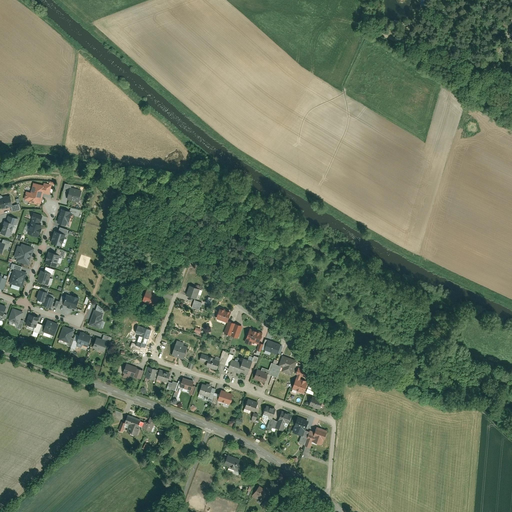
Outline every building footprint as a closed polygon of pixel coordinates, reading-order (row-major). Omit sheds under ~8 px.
[(31,192),(26,191),(24,200),(40,203),(42,192),(49,194),(51,185),(54,185),(55,181),(49,180),(48,183),(43,182),(43,184),(33,182),(31,192)] [(82,190),(70,187),(67,199),(79,202),(82,190)] [(10,193),(0,195),(0,203),(1,208),(13,204),(10,193)] [(71,210),(61,207),(57,222),(66,225),(71,210)] [(41,213),(32,211),(30,217),(32,217),(28,233),(38,236),(42,223),(38,222),(41,213)] [(17,217),(7,214),(6,218),(3,218),(0,229),(0,231),(10,235),(13,223),(15,224),(17,217)] [(65,231),(53,228),(50,241),(62,245),(65,231)] [(34,246),(18,241),(12,259),(28,264),(34,246)] [(61,254),(48,250),(44,263),(57,266),(61,254)] [(27,271),(14,267),(9,282),(23,286),(27,271)] [(51,271),(39,268),(36,280),(47,283),(51,271)] [(200,288),(189,284),(185,295),(196,299),(200,288)] [(47,290),(39,287),(36,298),(42,300),(41,304),(51,307),(54,296),(46,293),(47,290)] [(162,292),(146,287),(143,299),(158,304),(162,292)] [(79,295),(65,291),(62,303),(76,307),(79,295)] [(193,299),(191,308),(199,310),(201,301),(193,299)] [(23,309),(12,305),(7,318),(19,322),(23,309)] [(230,310),(219,307),(215,318),(226,322),(230,310)] [(102,311),(93,308),(89,324),(99,328),(102,319),(100,318),(102,311)] [(39,315),(29,312),(25,322),(35,326),(39,315)] [(58,322),(46,318),(42,331),(54,335),(58,322)] [(238,338),(243,325),(228,320),(224,333),(238,338)] [(74,328),(63,324),(57,338),(69,342),(74,328)] [(152,328),(137,324),(132,342),(146,346),(152,328)] [(262,332),(249,327),(244,342),(257,347),(262,332)] [(91,334),(79,330),(76,340),(78,340),(77,345),(86,348),(91,334)] [(108,341),(95,337),(92,347),(105,351),(108,341)] [(189,343),(176,339),(171,354),(183,359),(189,343)] [(282,344),(268,339),(264,350),(278,355),(282,344)] [(233,354),(222,350),(218,363),(229,366),(231,359),(233,354)] [(210,355),(201,353),(199,361),(206,363),(205,367),(216,369),(218,363),(218,361),(209,358),(210,355)] [(298,360),(282,355),(277,370),(293,375),(298,360)] [(253,360),(243,357),(241,362),(231,359),(229,366),(228,369),(248,375),(253,360)] [(143,368),(126,362),(121,376),(128,379),(130,374),(140,378),(143,368)] [(157,367),(147,365),(144,376),(154,378),(157,367)] [(170,370),(159,367),(156,379),(168,381),(170,370)] [(306,370),(298,367),(291,390),(303,394),(306,384),(311,386),(314,378),(304,375),(306,370)] [(268,372),(257,368),(253,379),(264,383),(268,372)] [(193,379),(183,376),(180,386),(189,389),(188,393),(193,394),(196,386),(192,385),(193,379)] [(174,391),(176,382),(171,381),(171,382),(167,381),(165,388),(174,391)] [(212,385),(202,382),(198,393),(208,396),(212,385)] [(233,392),(221,388),(217,400),(229,404),(233,392)] [(322,398),(311,395),(308,405),(319,408),(322,398)] [(257,401),(248,398),(244,408),(254,411),(257,401)] [(275,408),(266,405),(262,416),(269,418),(266,427),(271,429),(272,426),(274,419),(272,418),(275,408)] [(278,421),(274,419),(272,426),(282,430),(285,421),(288,422),(291,414),(282,410),(278,421)] [(252,412),(249,421),(255,422),(258,414),(252,412)] [(126,413),(123,421),(126,422),(129,423),(126,431),(137,435),(140,427),(137,425),(140,418),(126,413)] [(148,421),(144,420),(141,427),(151,431),(157,418),(150,415),(148,421)] [(308,419),(297,415),(292,430),(301,434),(298,442),(304,445),(309,429),(304,428),(308,419)] [(123,421),(120,420),(117,431),(122,432),(126,422),(123,421)] [(313,431),(309,429),(304,445),(310,447),(313,440),(322,444),(327,429),(316,425),(313,431)] [(240,458),(227,454),(223,464),(228,466),(228,468),(241,472),(243,465),(237,464),(240,458)] [(268,489),(258,484),(252,495),(262,500),(268,489)]
